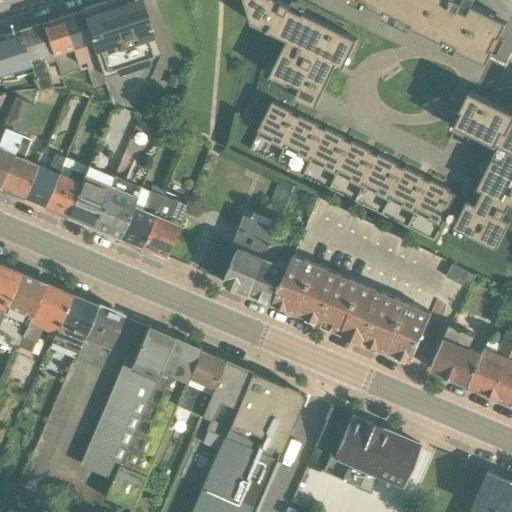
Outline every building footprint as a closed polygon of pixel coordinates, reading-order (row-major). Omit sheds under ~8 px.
[(145,56),(157,52),(140,0),(118,0),(107,4),(80,12),(98,65),(101,74),(114,70),(116,74),(147,63),(145,56)] [(244,0),(252,23),(288,41),(276,63),(273,61),(272,61),(271,61),(271,62),(267,70),(267,71),(267,72),(268,72),(271,74),(270,76),(290,85),(291,83),(300,88),(295,98),(314,108),(322,92),(329,77),(336,64),(343,67),(357,40),(303,13),(305,8),(292,1),(290,6),(277,0),(244,0)] [(348,0),(348,1),(365,9),(368,4),(383,12),(381,18),(408,31),(411,25),(445,42),(442,47),(454,53),(458,47),(465,51),(486,63),(493,50),(490,49),(497,36),(500,37),(507,22),(484,11),(476,7),(472,5),(474,0),(463,0),(462,2),(456,0),(348,0)] [(98,65),(80,12),(61,18),(78,68),(80,71),(85,69),(98,65)] [(78,68),(61,18),(41,24),(54,61),(59,75),(78,68)] [(54,61),(41,24),(17,32),(31,72),(37,91),(39,90),(52,89),(44,64),(54,61)] [(31,72),(17,32),(0,37),(0,79),(1,82),(16,80),(15,77),(31,72)] [(101,74),(98,65),(85,69),(92,89),(105,84),(101,74)] [(0,182),(20,135),(39,90),(37,91),(16,93),(6,117),(2,115),(0,120),(0,182)] [(511,109),(482,96),(470,90),(462,107),(457,106),(455,112),(447,127),(453,130),(463,135),(467,137),(470,138),(473,132),(498,145),(491,161),(484,175),(471,202),(467,200),(461,214),(450,208),(445,219),(456,224),(454,227),(497,248),(511,216),(511,109)] [(254,94),(243,115),(252,120),(263,98),(254,94)] [(372,150),(299,115),(298,116),(292,113),(292,112),(273,101),(257,134),(442,225),(445,219),(450,208),(457,194),(450,190),(451,188),(431,179),(430,180),(424,177),(425,176),(405,166),(404,167),(398,164),(398,163),(378,153),(377,154),(372,151),(372,150)] [(20,135),(0,182),(0,188),(22,197),(36,164),(22,158),(30,140),(20,135)] [(36,164),(22,197),(44,207),(64,158),(53,154),(47,169),(36,164)] [(484,175),(491,161),(484,157),(477,172),(484,175)] [(64,158),(44,207),(67,216),(87,167),(64,158)] [(87,167),(67,216),(93,228),(113,177),(87,166),(87,167)] [(113,177),(93,228),(118,238),(137,194),(140,188),(113,177)] [(224,283),(249,294),(273,239),(295,187),(279,180),(263,216),(253,212),(251,218),(244,215),(232,247),(237,250),(224,283)] [(137,194),(118,238),(140,247),(162,197),(149,191),(145,198),(137,194)] [(162,197),(140,247),(164,257),(186,206),(173,200),(172,202),(162,197)] [(273,239),(249,294),(273,304),(289,267),(276,262),(284,243),(273,239)] [(385,294),(339,275),(293,256),(289,267),(273,304),(319,323),(365,343),(411,362),(432,313),(385,294)] [(445,278),(469,289),(476,276),(452,264),(445,278)] [(0,315),(18,273),(0,265),(0,315)] [(16,348),(43,284),(18,273),(0,315),(0,348),(9,352),(11,346),(16,348)] [(52,334),(69,295),(43,284),(16,348),(30,354),(36,338),(40,329),(52,334)] [(75,352),(95,306),(69,295),(52,334),(49,342),(75,352)] [(99,369),(121,317),(120,317),(121,317),(95,306),(75,352),(74,358),(99,369)] [(430,370),(467,386),(482,353),(470,348),(475,336),(449,325),(430,370)] [(111,481),(171,338),(146,328),(132,360),(125,356),(78,466),(111,481)] [(467,386),(492,396),(511,350),(511,333),(506,331),(500,343),(488,338),(482,353),(467,386)] [(36,338),(30,354),(36,356),(43,341),(36,338)] [(130,511),(170,418),(198,350),(171,338),(111,481),(104,497),(116,502),(112,511),(130,511)] [(200,416),(223,361),(198,350),(170,418),(194,428),(200,416)] [(511,350),(492,396),(511,404),(511,350)] [(205,431),(222,438),(250,372),(223,361),(200,416),(209,420),(205,431)] [(252,511),(303,395),(250,372),(222,438),(190,511),(252,511)] [(400,487),(419,445),(351,416),(334,457),(328,455),(321,472),(357,487),(363,472),(400,487)] [(496,511),(510,482),(487,472),(470,511),(496,511)] [(511,511),(511,482),(510,482),(496,511),(511,511)]
